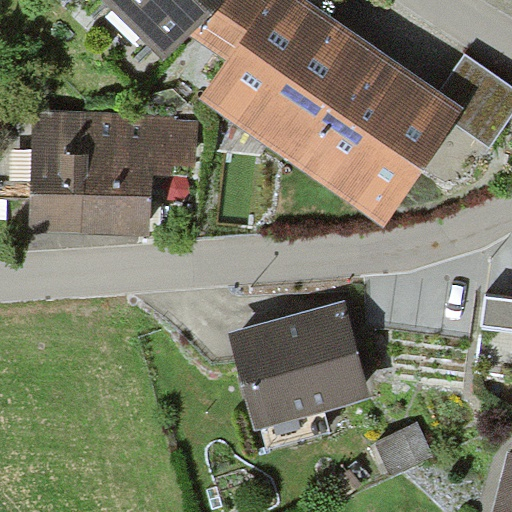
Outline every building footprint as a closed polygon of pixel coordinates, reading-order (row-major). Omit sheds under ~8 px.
[(96,0),(162,64),(191,34),(224,0),(96,0)] [(230,67),(204,105),(383,229),(468,108),(311,0),(224,0),(191,34),(230,67)] [(32,121),(28,233),(148,237),(150,183),(195,185),(197,127),(32,121)] [(316,308),(232,330),(256,425),(373,395),(348,300),(316,308)] [(511,511),(511,453),(510,453),(495,511),(499,511),(511,511)]
